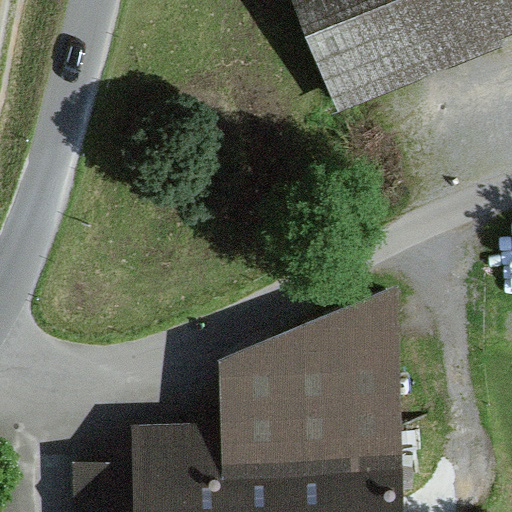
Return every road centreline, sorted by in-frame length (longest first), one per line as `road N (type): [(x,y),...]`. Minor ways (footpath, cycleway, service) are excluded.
road 1 (unclassified): [(511,191),(139,371),(56,381),(0,368)]
road 2 (tertiary): [(0,320),(34,248),(99,0)]
